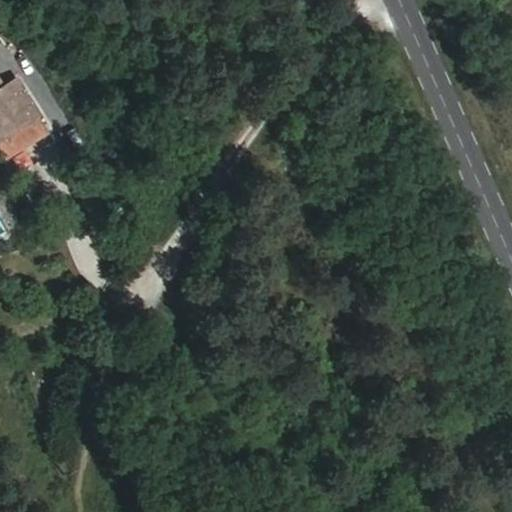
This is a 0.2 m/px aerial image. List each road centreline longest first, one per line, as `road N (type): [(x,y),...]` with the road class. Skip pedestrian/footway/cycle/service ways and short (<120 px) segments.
road 1 (unknown): [(126,292),(274,91),(364,0)]
road 2 (secondary): [(414,0),(511,217)]
